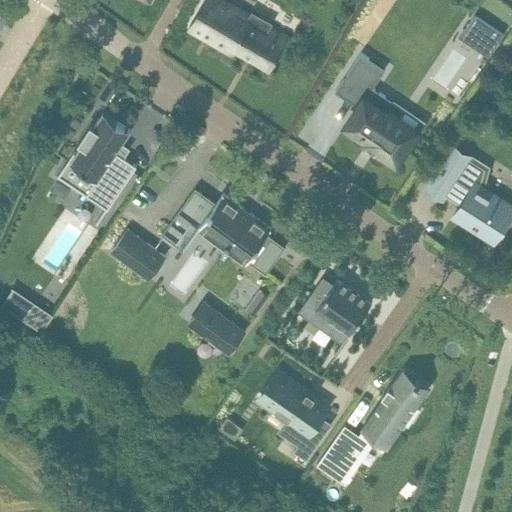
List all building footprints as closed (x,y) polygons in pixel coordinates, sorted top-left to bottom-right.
[(204,0),(199,10),(189,28),(232,53),(235,48),(270,68),(280,50),(288,36),(271,26),(274,22),(252,9),(251,11),(249,14),(224,0),(204,0)] [(475,15),(463,33),(491,52),(504,34),(475,15)] [(363,102),(348,124),(368,137),(366,140),(369,142),(367,145),(376,151),(378,148),(397,161),(418,132),(391,114),(398,104),(373,87),(386,69),(363,53),(337,91),(344,96),(348,91),(363,102)] [(108,208),(137,165),(123,155),(126,151),(120,147),(131,130),(104,111),(94,125),(91,123),(79,142),(82,144),(70,161),(72,162),(72,161),(82,168),(81,171),(86,174),(88,171),(97,178),(87,194),(108,208)] [(454,144),(436,171),(438,172),(438,171),(452,180),(444,193),(462,204),(457,212),(456,211),(454,215),(486,235),(494,240),(495,239),(494,238),(498,232),(511,212),(511,209),(511,204),(480,185),(485,168),(464,154),(466,152),(454,144)] [(217,202),(196,186),(187,199),(189,200),(170,226),(168,225),(162,233),(176,244),(192,222),(202,229),(211,236),(215,238),(224,246),(223,247),(226,250),(228,248),(247,262),(249,259),(253,261),(252,263),(266,273),(268,271),(266,269),(276,256),(278,257),(286,246),(273,237),(272,239),(267,235),(272,227),(224,192),(217,202)] [(128,228),(112,250),(150,278),(166,256),(128,228)] [(373,300),(339,276),(334,283),(323,275),(299,310),(310,319),(312,316),(345,339),(373,300)] [(260,288),(245,309),(248,311),(248,310),(255,315),(269,296),(262,291),(263,290),(260,288)] [(38,310),(9,291),(0,303),(41,330),(52,314),(40,306),(38,310)] [(245,330),(216,308),(199,331),(229,352),(245,330)] [(382,394),(384,395),(380,402),(362,427),(370,432),(366,437),(366,438),(383,450),(387,444),(388,445),(405,421),(409,424),(421,407),(417,404),(422,396),(421,395),(427,387),(420,382),(420,381),(416,378),(415,379),(404,371),(405,369),(404,368),(391,386),(389,385),(382,394)] [(325,433),(314,425),(320,415),(314,411),(322,399),(279,369),(259,398),(307,432),(294,450),(307,459),(325,433)] [(336,476),(352,452),(352,451),(335,440),(334,439),(317,463),(336,476)]
